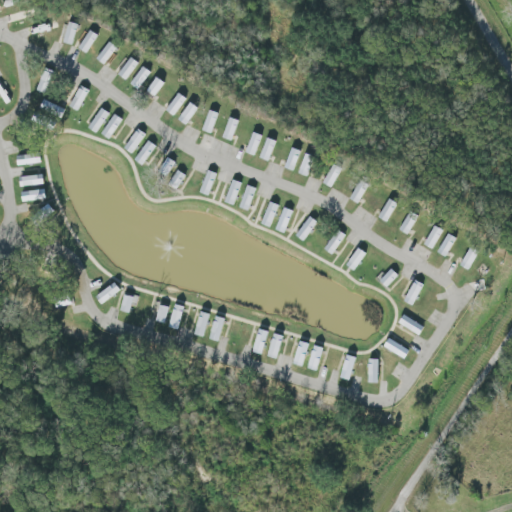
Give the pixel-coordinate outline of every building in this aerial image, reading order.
[(63,44),(73,45),(76,24),(66,22),(63,44)] [(77,49),(86,54),(97,36),(88,31),(77,49)] [(103,66),(116,48),(108,42),(95,59),(103,66)] [(116,74),(124,81),(138,64),(130,58),(116,74)] [(150,73),(142,67),(129,84),(137,90),(150,73)] [(36,91),(45,95),(53,73),(44,69),(36,91)] [(145,91),(154,97),(164,84),(156,77),(145,91)] [(69,107),(77,112),(89,92),(80,87),(69,107)] [(186,99),(177,93),(165,111),(173,117),(186,99)] [(61,118),(64,109),(42,101),(39,110),(61,118)] [(177,121),(186,126),(197,108),(188,102),(177,121)] [(109,114),(100,108),(87,129),(96,134),(109,114)] [(211,134),(218,114),(208,111),(201,131),(211,134)] [(101,135),(109,140),(122,120),(113,115),(101,135)] [(220,138),(231,142),(238,121),(228,118),(220,138)] [(123,149),(132,155),(145,136),(137,130),(123,149)] [(254,156),(261,136),(252,133),(244,153),(254,156)] [(268,162),(276,142),(266,138),(258,158),(268,162)] [(155,146),(146,141),(134,161),(143,167),(155,146)] [(300,152),(291,148),(283,168),(293,172),(300,152)] [(41,163),(39,153),(16,157),(17,167),(41,163)] [(308,177),(313,157),(303,154),(297,174),(308,177)] [(175,163),(166,158),(159,170),(168,175),(175,163)] [(321,183),(331,189),(341,170),(332,165),(321,183)] [(167,181),(175,189),(185,178),(177,170),(167,181)] [(210,197),(216,173),(206,171),(200,194),(210,197)] [(44,185),(43,175),(18,178),(19,188),(44,185)] [(235,206),(240,183),(230,181),(225,204),(235,206)] [(349,201),(359,205),(368,185),(357,181),(349,201)] [(249,212),(255,188),(245,186),(239,209),(249,212)] [(22,202),(46,200),(44,190),(21,193),(22,202)] [(377,218),(386,224),(397,205),(388,199),(377,218)] [(279,206),(269,202),(260,225),(270,229),(279,206)] [(293,212),(283,208),(275,231),(284,234),(293,212)] [(398,231),(408,236),(418,217),(409,212),(398,231)] [(295,236),(303,242),(317,223),(309,217),(295,236)] [(442,231),(432,226),(423,246),(433,250),(442,231)] [(324,250),(332,256),(345,236),(336,231),(324,250)] [(436,253),(445,258),(456,240),(447,234),(436,253)] [(345,265),(354,272),(366,255),(357,248),(345,265)] [(468,271),(478,253),(469,248),(458,266),(468,271)] [(398,276),(390,270),(379,282),(387,289),(398,276)] [(403,302),(412,307),(423,286),(414,281),(403,302)] [(120,291),(114,283),(95,298),(100,305),(120,291)] [(129,314),(133,299),(123,296),(119,311),(129,314)] [(183,307),(173,305),(169,329),(179,330),(183,307)] [(155,322),(164,324),(169,309),(159,306),(155,322)] [(424,326),(402,317),(398,325),(420,335),(424,326)] [(261,356),(268,333),(258,330),(252,353),(261,356)] [(383,349),(405,359),(409,350),(387,340),(383,349)] [(293,365),(303,368),(308,344),(298,342),(293,365)] [(339,379),(349,381),(355,358),(345,356),(339,379)] [(378,360),(368,360),(367,384),(377,384),(378,360)]
